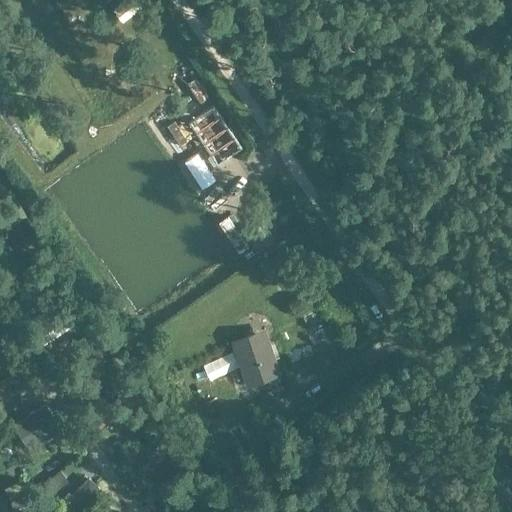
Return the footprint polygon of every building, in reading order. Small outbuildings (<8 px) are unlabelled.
[(246,151),(217,108),(191,126),(221,169),(246,151)] [(18,223),(17,221),(10,208),(0,213),(0,239),(7,236),(4,230),(18,223)] [(218,227),(242,263),(253,256),(229,219),(218,227)] [(29,240),(35,251),(42,247),(36,236),(29,240)] [(47,342),(80,319),(71,305),(38,328),(47,342)] [(316,309),(300,314),(308,342),(324,337),(316,309)] [(253,383),(281,373),(272,346),(263,349),(258,334),(238,341),(253,383)] [(75,382),(108,358),(99,346),(66,370),(75,382)] [(0,401),(27,384),(19,371),(0,383),(0,401)] [(33,448),(64,428),(48,403),(17,423),(33,448)] [(135,470),(164,452),(156,440),(127,458),(135,470)] [(68,511),(79,511),(102,488),(91,477),(62,506),(68,511)] [(49,479),(44,484),(51,494),(57,490),(49,479)] [(11,499),(24,491),(19,482),(6,490),(11,499)] [(20,511),(23,511),(51,497),(44,484),(14,501),(20,511)]
